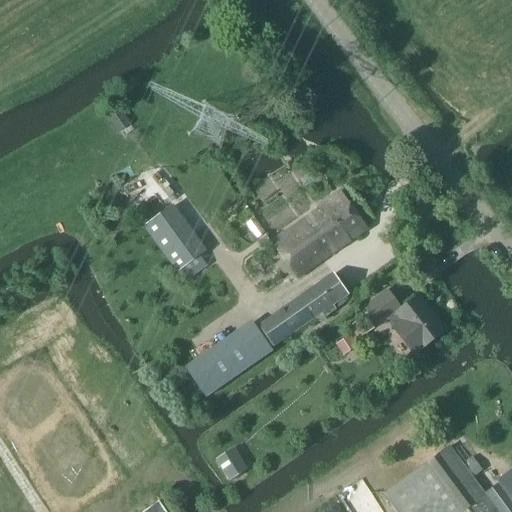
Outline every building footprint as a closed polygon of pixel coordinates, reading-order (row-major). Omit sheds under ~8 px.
[(120,111),(107,119),(117,133),(129,124),(120,111)] [(319,210),(272,242),(298,278),(367,228),(341,191),(317,207),(319,210)] [(174,206),(144,228),(177,274),(208,253),(174,206)] [(334,274),(207,363),(223,385),(277,347),(275,345),(322,312),(325,317),(337,309),(333,304),(348,294),(334,274)] [(386,290),(364,308),(379,327),(388,319),(416,354),(445,332),(418,296),(401,309),(386,290)] [(497,511),(485,495),(450,447),(385,494),(398,511),(497,511)] [(511,511),(511,472),(500,481),(502,483),(485,495),(497,511),(511,511)]
